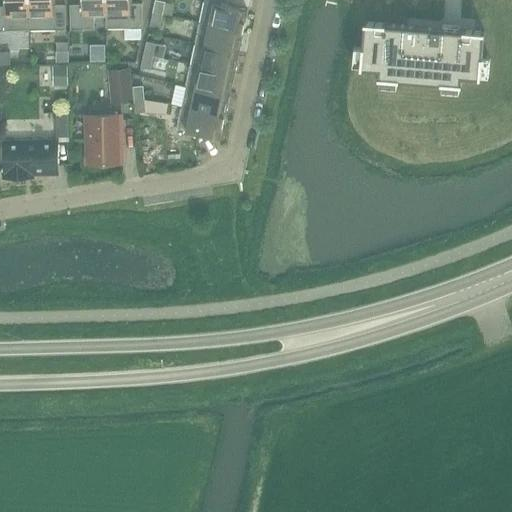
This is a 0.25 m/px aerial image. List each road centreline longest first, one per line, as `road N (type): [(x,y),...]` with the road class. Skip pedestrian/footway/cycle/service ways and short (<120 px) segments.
road 1 (secondary): [(0,384),(232,371),(481,290)]
road 2 (secondary): [(481,290),(243,337),(0,351)]
road 3 (residential): [(0,210),(230,171),(268,0)]
